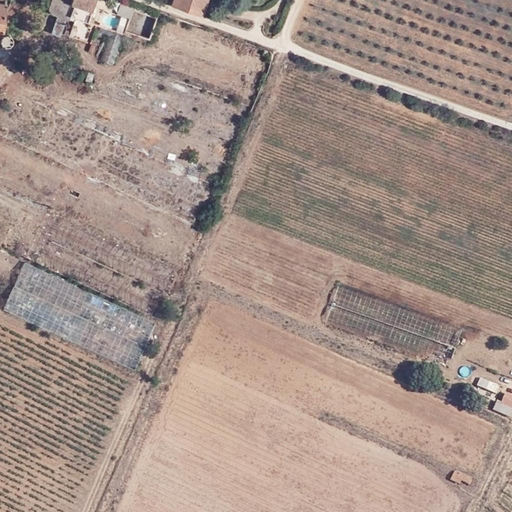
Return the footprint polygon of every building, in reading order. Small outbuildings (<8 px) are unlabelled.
[(87,22),(94,0),(69,0),(69,2),(61,0),(51,0),(47,12),(69,20),(71,15),(74,17),(87,22)] [(201,14),(206,0),(173,0),(172,3),(201,14)] [(6,3),(0,1),(0,41),(1,42),(5,43),(7,41),(9,39),(9,36),(8,34),(6,32),(2,32),(6,3)] [(122,32),(126,18),(103,10),(99,24),(122,32)] [(140,28),(139,33),(149,36),(155,16),(138,11),(133,26),(140,28)] [(271,50),(264,48),(262,54),(271,57),(271,50)] [(458,331),(337,283),(321,322),(443,370),(458,331)] [(477,378),(474,388),(497,394),(500,384),(477,378)] [(511,395),(506,393),(501,403),(511,408),(511,395)] [(493,410),(510,417),(511,413),(511,408),(501,403),(496,401),(493,410)] [(469,484),(472,478),(473,476),(456,469),(451,480),(460,484),(462,481),(469,484)]
